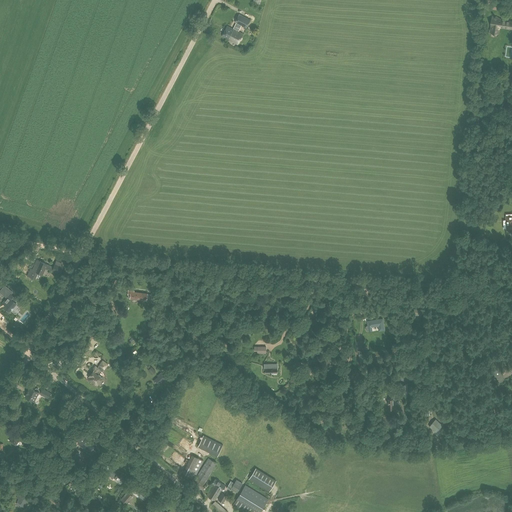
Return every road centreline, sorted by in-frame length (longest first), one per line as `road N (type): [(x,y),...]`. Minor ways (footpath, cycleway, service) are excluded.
road 1 (track): [(511,281),(435,284),(81,253)]
road 2 (unclassified): [(30,352),(214,0)]
road 3 (unclassified): [(208,511),(30,352)]
